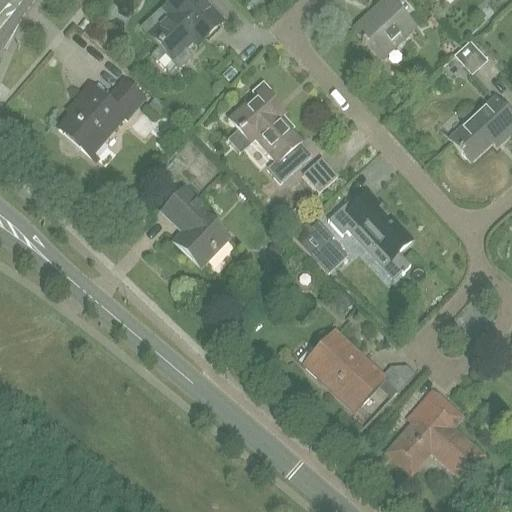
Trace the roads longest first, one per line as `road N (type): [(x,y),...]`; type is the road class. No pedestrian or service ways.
road 1 (tertiary): [(337,511),(0,222)]
road 2 (residential): [(471,227),(446,211),(299,49),(293,23),(316,0)]
road 3 (residential): [(511,311),(459,371),(438,370),(426,359),(425,340),(475,285)]
